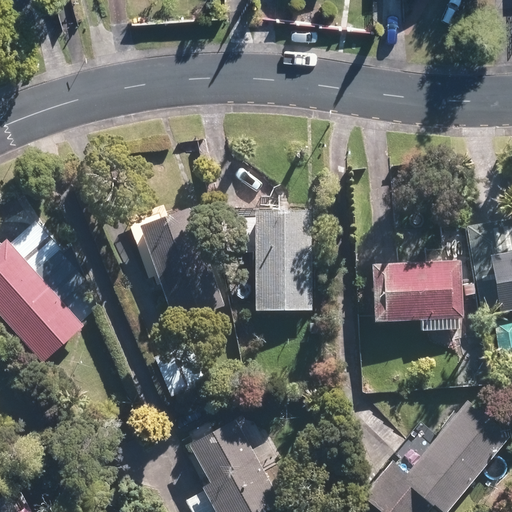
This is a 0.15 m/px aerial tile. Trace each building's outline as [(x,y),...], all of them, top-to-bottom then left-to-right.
[(187,205),(138,222),(173,321),(222,304),(187,205)] [(316,207),(256,207),(255,311),(316,312),(316,207)] [(35,214),(0,245),(0,311),(45,362),(85,325),(39,273),(66,249),(35,214)] [(511,251),(492,254),(500,309),(511,307),(511,251)] [(461,257),(380,259),(382,318),(462,316),(461,257)] [(511,323),(494,326),(499,364),(511,362),(511,323)] [(192,340),(157,358),(175,392),(210,374),(192,340)] [(434,511),(438,507),(444,511),(446,511),(502,445),(464,413),(410,476),(390,459),(361,493),(383,511),(434,511)] [(185,498),(191,511),(266,511),(284,504),(280,495),(294,489),(281,462),(267,469),(263,461),(273,456),(256,422),(220,440),(215,431),(189,444),(210,486),(185,498)] [(0,511),(23,511),(11,485),(0,490),(0,511)]
